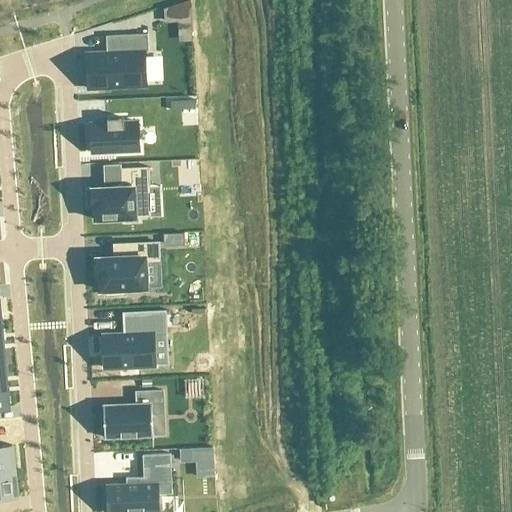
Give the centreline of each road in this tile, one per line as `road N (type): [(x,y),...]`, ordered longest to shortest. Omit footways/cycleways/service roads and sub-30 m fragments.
road 1 (unclassified): [(417,511),(393,0)]
road 2 (residential): [(92,511),(74,245)]
road 3 (residential): [(14,249),(37,511)]
road 4 (residential): [(74,245),(65,74),(41,59),(9,71),(0,85)]
road 5 (residential): [(0,106),(14,249)]
